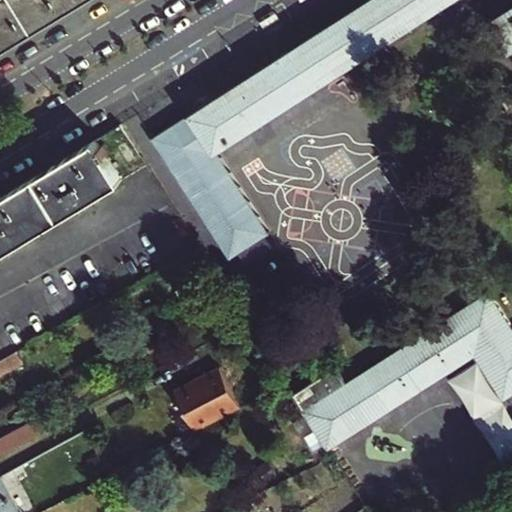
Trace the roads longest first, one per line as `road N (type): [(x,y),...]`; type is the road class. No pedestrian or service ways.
road 1 (tertiary): [(0,151),(249,0)]
road 2 (tertiary): [(158,0),(0,96)]
